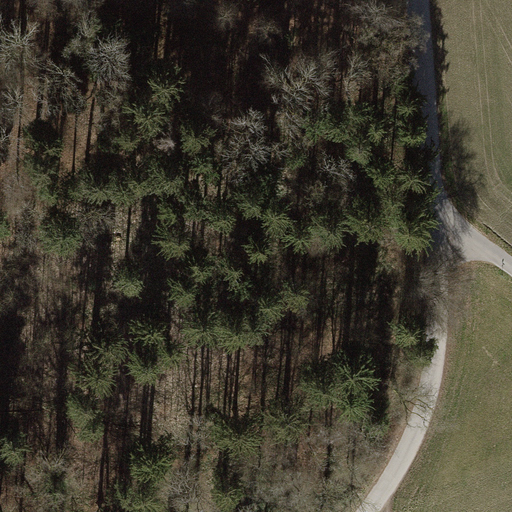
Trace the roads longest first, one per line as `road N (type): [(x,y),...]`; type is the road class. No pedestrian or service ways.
road 1 (residential): [(367,511),(419,425),(441,319),(437,238)]
road 2 (residential): [(437,238),(422,0)]
